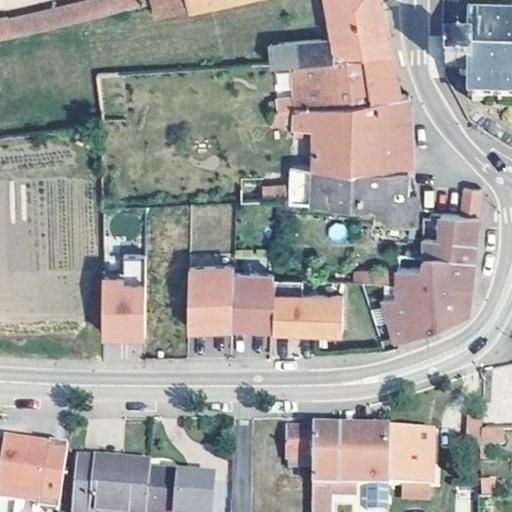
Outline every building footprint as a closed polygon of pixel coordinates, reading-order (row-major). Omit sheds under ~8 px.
[(72,0),(0,16),(0,34),(152,0),(72,0)] [(152,0),(155,14),(190,7),(188,0),(152,0)] [(327,0),(333,38),(271,46),(273,65),(295,63),(391,51),(387,21),(383,0),(327,0)] [(459,45),(445,45),(444,68),(459,68),(458,74),(463,77),(468,77),(466,97),(471,97),(472,101),(475,101),(476,98),(497,98),(497,101),(501,102),(501,98),(511,98),(511,16),(505,16),(505,12),(501,12),(501,16),(478,15),(478,11),(474,11),(474,15),(469,15),(469,38),(463,38),(459,41),(459,45)] [(391,51),(295,63),(295,106),(399,96),(398,89),(395,75),(393,62),(391,51)] [(408,93),(399,96),(295,106),(269,108),(270,123),(285,123),(285,119),(294,118),(291,165),(406,172),(412,171),(410,132),(408,93)] [(290,183),(289,200),(372,205),(372,212),(375,216),(384,215),(383,220),(414,223),(417,192),(406,192),(406,184),(406,172),(291,165),(290,183)] [(264,200),(289,200),(290,183),(262,185),(264,200)] [(461,215),(478,215),(480,189),(463,188),(461,215)] [(461,215),(442,214),(441,236),(426,238),(426,257),(473,260),(476,239),(478,215),(461,215)] [(122,270),(122,275),(122,281),(145,281),(145,256),(122,256),(122,270)] [(408,345),(419,341),(417,334),(468,314),(471,282),(473,260),(426,257),(426,266),(399,265),(399,267),(398,280),(397,295),(383,294),(399,347),(408,345)] [(233,266),(187,265),(188,327),(232,325),(233,273),(233,266)] [(398,280),(399,267),(361,266),(361,279),(398,280)] [(272,273),(233,273),(232,325),(272,324),(274,292),(272,273)] [(122,281),(122,275),(102,275),(103,334),(145,334),(145,281),(122,281)] [(335,294),(274,292),(272,324),(272,327),(309,329),(309,326),(334,328),(335,294)] [(333,484),(343,484),(344,426),(319,426),(290,427),(291,460),(315,459),(315,484),(333,484)] [(344,426),(343,484),(388,485),(389,428),(344,426)] [(508,439),(507,427),(485,428),(482,428),(481,441),(508,439)] [(389,428),(388,485),(432,486),(433,429),(389,428)] [(469,448),(481,449),(481,441),(482,428),(471,429),(469,448)] [(69,447),(7,438),(0,484),(0,496),(21,500),(45,503),(61,506),(69,447)] [(94,511),(95,510),(120,511),(146,511),(151,470),(151,465),(115,462),(115,457),(83,455),(77,511),(94,511)] [(151,470),(146,511),(212,511),(215,476),(151,470)] [(495,480),(481,481),(481,497),(496,496),(495,480)] [(331,511),(333,484),(315,484),(313,511),(331,511)] [(43,511),(45,503),(21,500),(19,511),(43,511)]
